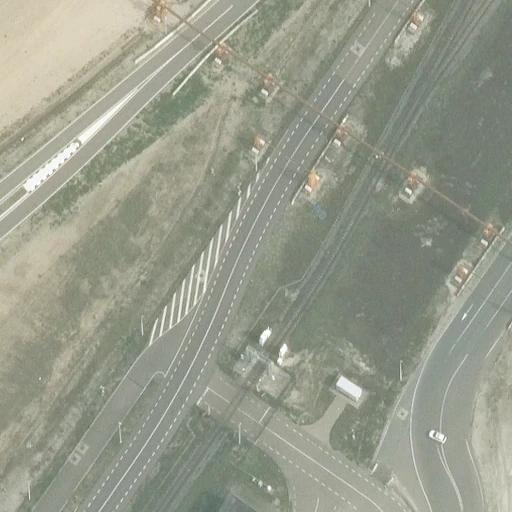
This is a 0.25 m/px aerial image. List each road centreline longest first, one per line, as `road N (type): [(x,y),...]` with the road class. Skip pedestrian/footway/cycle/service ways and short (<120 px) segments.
road 1 (unclassified): [(0,230),(84,153),(130,94)]
road 2 (unclassified): [(130,94),(0,191)]
road 3 (unclassified): [(238,0),(130,94)]
